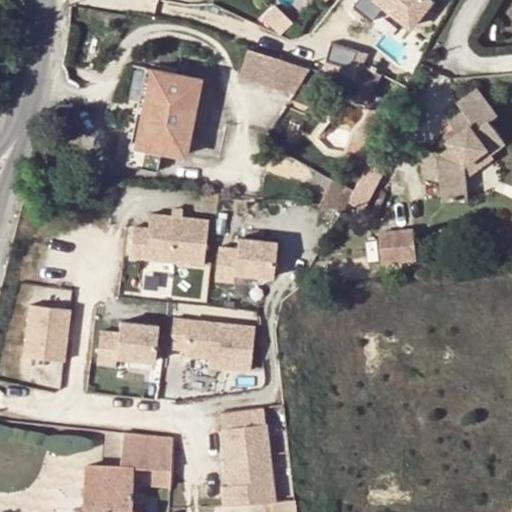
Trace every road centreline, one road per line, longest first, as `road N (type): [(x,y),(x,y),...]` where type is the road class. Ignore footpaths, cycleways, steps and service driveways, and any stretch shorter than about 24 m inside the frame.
road 1 (unclassified): [(49,0),(36,94),(24,122)]
road 2 (residential): [(481,0),(460,34),(457,63),(511,62)]
